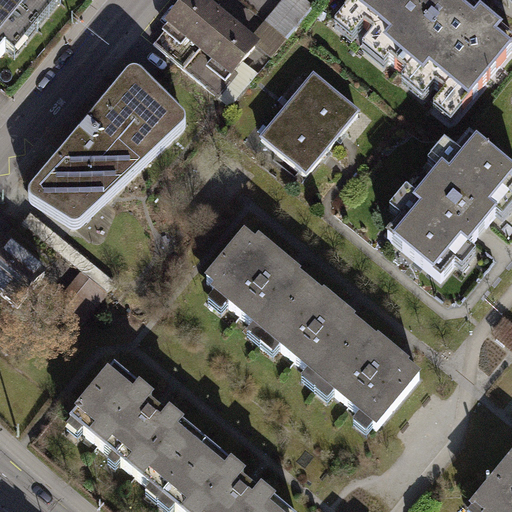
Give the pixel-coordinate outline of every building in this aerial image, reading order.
[(0,0),(0,62),(55,0),(0,0)] [(233,22),(206,0),(194,0),(153,50),(187,78),(233,22)] [(300,0),(288,0),(268,25),(290,43),(315,12),(300,0)] [(511,63),(511,45),(458,0),(365,0),(337,33),(358,50),(369,37),(378,46),(368,58),(390,77),(394,73),(414,90),(410,94),(429,110),(440,97),(449,105),(437,118),(454,132),(511,63)] [(233,22),(187,78),(232,114),(259,80),(249,72),(260,58),(271,67),(290,43),(268,25),(255,40),(233,22)] [(133,76),(130,77),(126,81),(32,194),(30,198),(30,201),(30,204),(32,207),(71,231),(74,232),(78,233),(81,231),(185,133),(187,129),(187,125),(185,121),(143,79),(138,77),(133,76)] [(333,155),(360,121),(313,83),(285,117),(333,155)] [(306,189),(333,155),(285,117),(258,150),(306,189)] [(445,291),(511,207),(511,176),(472,145),(460,161),(448,151),(431,173),(443,183),(419,213),(406,203),(392,221),(405,231),(391,248),(445,291)] [(315,296),(260,250),(256,255),(247,247),(207,294),(216,302),(213,306),(216,308),(209,315),(223,327),(229,320),(254,340),(247,348),(261,359),(315,296)] [(43,285),(0,249),(0,302),(17,317),(43,285)] [(107,304),(79,282),(54,313),(82,335),(107,304)] [(369,342),(315,296),(261,359),(274,370),(280,363),(309,387),(303,393),(316,404),(369,342)] [(423,388),(369,342),(316,404),(329,415),(335,409),(361,431),(356,436),(369,447),(373,442),(375,443),(423,388)] [(153,420),(115,388),(68,444),(71,447),(67,452),(79,461),(83,456),(110,479),(107,484),(116,492),(120,487),(148,510),(146,511),(168,511),(208,465),(171,434),(167,439),(150,425),(153,420)] [(246,497),(208,465),(168,511),(264,511),(262,510),(260,511),(255,511),(243,501),(246,497)] [(511,511),(511,477),(482,511),(511,511)]
